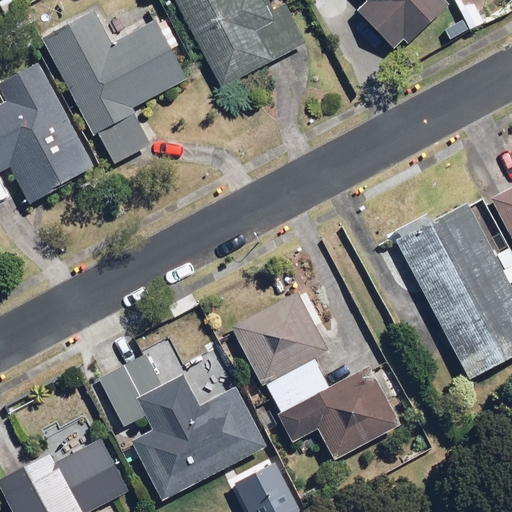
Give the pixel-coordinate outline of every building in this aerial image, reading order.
[(176,0),(223,86),(307,41),(285,0),(283,0),(265,10),(259,0),(176,0)] [(371,0),(359,11),(395,50),(407,40),(411,45),(455,4),(450,0),(371,0)] [(91,6),(42,33),(116,168),(154,147),(133,107),(191,75),(160,18),(112,44),(91,6)] [(99,167),(39,59),(0,80),(0,174),(14,167),(34,203),(99,167)] [(511,184),(500,190),(511,215),(511,184)] [(465,195),(398,230),(474,375),(511,354),(511,284),(511,283),(511,282),(511,251),(510,247),(496,254),(465,195)] [(330,348),(297,289),(231,326),(265,385),(282,416),(297,443),(320,430),(337,459),(403,422),(371,365),(333,387),(315,356),(330,348)] [(201,404),(198,397),(185,372),(163,383),(149,354),(103,376),(130,431),(153,419),(157,428),(135,440),(164,499),(270,446),(239,385),(201,404)] [(51,452),(0,479),(17,511),(97,511),(134,493),(105,437),(57,463),(51,452)]
